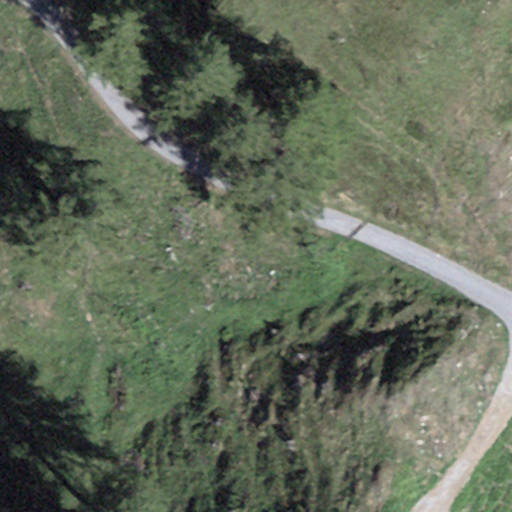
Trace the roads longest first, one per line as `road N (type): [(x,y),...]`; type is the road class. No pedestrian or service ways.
road 1 (track): [(16,0),(67,38),(147,140),(452,270),(511,307)]
road 2 (track): [(511,385),(432,511)]
